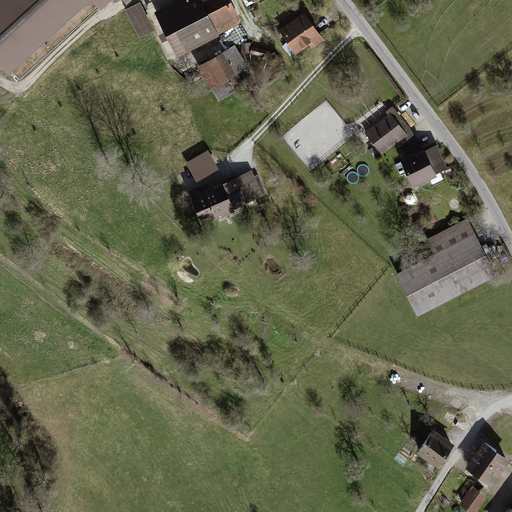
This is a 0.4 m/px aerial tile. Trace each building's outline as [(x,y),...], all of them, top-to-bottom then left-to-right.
[(91,0),(100,10),(111,0),(0,0),(0,65),(8,74),(89,0),(91,0)] [(155,29),(140,0),(124,9),(139,37),(155,29)] [(175,0),(154,11),(177,56),(219,35),(219,34),(239,23),(240,19),(230,0),(175,0)] [(325,40),(305,11),(279,30),(296,54),(309,44),(312,49),(325,40)] [(241,42),(241,53),(250,53),(250,50),(250,42),(241,42)] [(234,44),(197,66),(218,102),(246,86),(238,73),(248,67),(234,44)] [(270,52),(263,49),(252,46),(250,50),(250,53),(259,55),(259,57),(267,60),(270,52)] [(276,54),(272,57),(279,67),(284,64),(276,54)] [(408,134),(405,136),(415,152),(422,148),(412,130),(393,106),(386,111),(388,114),(390,112),(408,134)] [(390,112),(388,114),(365,132),(375,145),(369,149),(375,157),(381,153),(382,154),(405,136),(408,134),(390,112)] [(424,148),(422,148),(415,152),(400,159),(414,187),(437,176),(436,174),(448,168),(437,144),(426,150),(424,148)] [(208,151),(186,164),(197,183),(219,171),(208,151)] [(222,181),(189,196),(203,225),(235,211),(234,209),(263,196),(252,170),(223,183),(222,181)] [(396,273),(418,316),(497,275),(468,218),(427,239),(435,253),(396,273)] [(433,429),(416,453),(438,468),(455,444),(433,429)] [(485,441),(466,468),(492,487),(511,460),(485,441)] [(473,485),(459,505),(469,511),(477,511),(488,496),(473,485)]
